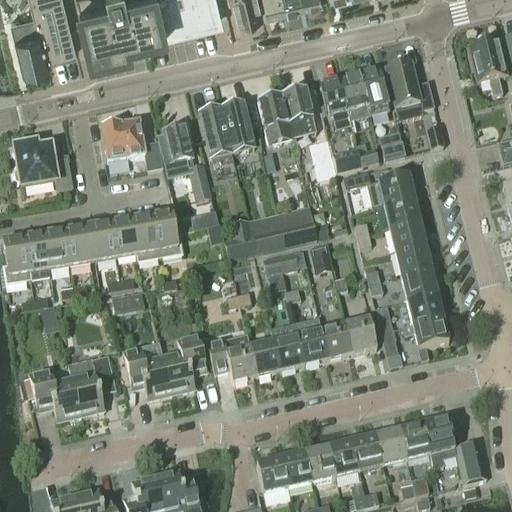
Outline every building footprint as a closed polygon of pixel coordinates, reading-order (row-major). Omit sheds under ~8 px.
[(27,0),(32,18),(9,24),(13,42),(22,76),(26,75),(27,77),(36,75),(36,73),(48,70),(46,64),(75,58),(60,0),(27,0)] [(156,0),(75,0),(90,60),(129,51),(127,43),(164,34),(156,0)] [(156,0),(164,34),(165,37),(179,34),(176,24),(206,17),(208,27),(218,24),(212,0),(156,0)] [(227,0),(229,6),(233,5),(238,25),(262,19),(257,0),(227,0)] [(262,0),(267,18),(285,13),(282,0),(262,0)] [(282,0),(285,13),(303,9),(300,0),(282,0)] [(300,0),(303,9),(322,4),(320,0),(300,0)] [(503,100),(499,84),(506,82),(497,47),(469,54),(478,89),(489,87),(493,103),(503,100)] [(414,92),(408,68),(384,74),(394,115),(417,110),(419,117),(433,114),(427,89),(414,92)] [(378,77),(358,81),(368,123),(387,118),(383,99),(378,77)] [(358,81),(339,86),(349,128),(350,127),(368,123),(358,81)] [(339,86),(319,91),(325,114),(326,122),(330,121),(335,137),(338,137),(340,136),(343,135),(350,134),(351,133),(350,127),(349,128),(339,86)] [(291,144),(301,142),(315,139),(304,94),(280,100),(291,144)] [(267,150),(281,147),(291,144),(280,100),(256,106),(267,150)] [(242,109),(220,115),(231,160),(253,155),(242,109)] [(231,160),(220,115),(198,120),(209,165),(231,160)] [(98,135),(104,169),(143,163),(146,178),(161,175),(157,149),(141,152),(137,129),(117,132),(112,129),(103,131),(98,135)] [(163,141),(156,142),(160,156),(163,170),(167,185),(189,180),(188,176),(185,166),(190,165),(183,133),(162,138),(163,141)] [(430,156),(442,153),(437,133),(426,136),(430,156)] [(316,173),(333,168),(327,144),(310,148),(316,173)] [(511,146),(496,150),(502,172),(511,169),(511,146)] [(30,151),(27,148),(19,149),(17,153),(12,154),(16,177),(13,180),(14,188),(19,189),(19,195),(54,189),(55,199),(70,196),(65,167),(52,169),(49,153),(35,155),(34,150),(30,151)] [(381,154),(385,167),(405,162),(401,149),(381,154)] [(344,159),(348,177),(360,174),(357,161),(356,156),(344,159)] [(374,157),(357,161),(360,174),(378,169),(374,157)] [(203,172),(188,176),(189,180),(195,208),(210,204),(203,172)] [(370,190),(367,179),(342,185),(345,197),(365,192),(371,216),(383,213),(414,206),(408,181),(370,190)] [(508,217),(511,215),(511,190),(502,193),(508,217)] [(389,236),(419,229),(414,206),(383,213),(389,236)] [(276,221),(284,254),(316,247),(312,233),(308,214),(276,221)] [(206,234),(217,231),(214,218),(189,224),(193,238),(206,234)] [(174,246),(170,220),(149,224),(156,266),(180,262),(177,245),(174,246)] [(255,261),(284,254),(276,221),(248,228),(255,261)] [(136,270),(156,266),(149,224),(129,227),(134,263),(136,270)] [(114,266),(134,263),(129,227),(108,230),(114,266)] [(227,267),(255,261),(248,228),(228,232),(231,245),(224,246),(224,248),(223,248),(227,267)] [(395,260),(425,253),(419,229),(389,236),(395,260)] [(93,269),(114,266),(108,230),(88,234),(93,269)] [(357,244),(368,241),(365,230),(354,233),(357,244)] [(206,234),(211,252),(223,248),(224,248),(224,246),(219,231),(217,231),(206,234)] [(316,247),(327,245),(324,231),(312,233),(316,247)] [(68,274),(89,270),(83,235),(62,238),(68,274)] [(48,277),(68,274),(62,238),(42,241),(48,277)] [(28,280),(48,277),(42,241),(22,245),(28,280)] [(359,256),(371,253),(368,241),(357,244),(359,256)] [(28,280),(22,245),(1,248),(5,274),(2,274),(5,291),(30,287),(28,280)] [(307,254),(313,281),(332,277),(326,250),(307,254)] [(400,284),(431,277),(425,253),(395,260),(400,284)] [(281,280),(296,276),(293,260),(277,263),(281,280)] [(264,283),(281,280),(277,263),(261,267),(264,283)] [(368,292),(380,289),(377,277),(365,280),(368,292)] [(406,308),(436,301),(431,277),(400,284),(406,308)] [(336,300),(347,297),(345,285),(333,288),(336,300)] [(120,297),(132,295),(131,286),(118,288),(120,297)] [(162,297),(175,295),(174,287),(161,289),(162,297)] [(107,299),(120,297),(118,288),(105,290),(107,299)] [(371,303),(382,300),(380,289),(368,292),(371,303)] [(73,304),(85,302),(84,293),(71,295),(73,304)] [(60,306),(73,304),(71,295),(59,297),(60,306)] [(288,310),(300,308),(297,296),(285,299),(288,310)] [(141,299),(132,301),(135,317),(144,315),(141,299)] [(239,314),(251,311),(248,299),(236,302),(239,314)] [(277,313),(288,310),(285,299),(274,302),(277,313)] [(412,331),(442,324),(436,301),(406,308),(412,331)] [(228,317),(239,314),(236,302),(225,305),(228,317)] [(33,315),(46,313),(44,305),(32,307),(33,315)] [(21,317),(33,315),(32,307),(19,309),(21,317)] [(303,372),(327,367),(319,336),(317,324),(293,330),(303,372)] [(412,331),(402,334),(404,343),(414,340),(420,367),(427,365),(424,354),(448,348),(442,324),(412,331)] [(351,361),(375,355),(368,325),(343,330),(351,361)] [(380,339),(391,336),(389,325),(377,328),(380,339)] [(279,378),(303,372),(293,330),(269,336),(272,347),(279,378)] [(327,367),(351,361),(343,330),(319,336),(327,367)] [(386,364),(398,361),(391,336),(380,339),(386,364)] [(178,360),(160,364),(169,402),(193,396),(190,384),(202,382),(199,370),(192,342),(175,347),(178,360)] [(256,384),(248,353),(246,342),(205,351),(212,382),(228,378),(231,390),(256,384)] [(256,384),(279,378),(272,347),(248,353),(256,384)] [(139,356),(121,360),(128,387),(130,398),(142,395),(145,408),(169,402),(160,364),(142,368),(139,356)] [(84,368),(67,372),(70,385),(79,423),(103,418),(97,395),(112,391),(106,363),(84,368)] [(47,377),(26,382),(33,410),(35,420),(51,416),(54,429),(79,423),(70,385),(50,390),(47,377)] [(431,428),(422,430),(429,461),(432,475),(442,473),(441,465),(455,462),(446,424),(446,425),(445,425),(444,420),(430,424),(431,428)] [(405,467),(429,461),(422,430),(398,436),(405,467)] [(381,472),(405,467),(398,436),(374,442),(381,472)] [(357,478),(381,472),(374,442),(350,447),(357,478)] [(334,483),(357,478),(350,447),(327,453),(334,483)] [(476,450),(465,453),(473,488),(484,486),(476,450)] [(310,489),(334,483),(327,453),(303,458),(310,489)] [(465,453),(454,455),(462,491),(473,488),(465,453)] [(286,495),(310,489),(303,458),(279,464),(286,495)] [(262,501),(286,495),(279,464),(255,470),(262,501)] [(177,477),(153,483),(159,511),(198,511),(195,498),(192,487),(180,490),(180,489),(177,477)] [(132,503),(121,506),(122,511),(159,511),(153,483),(129,489),(132,502),(132,503)] [(424,484),(410,487),(411,491),(414,503),(425,500),(428,500),(424,484)] [(403,506),(414,503),(411,491),(400,494),(403,506)] [(473,493),(462,496),(463,497),(464,505),(476,502),(474,495),(473,493)] [(95,496),(72,502),(74,511),(111,511),(111,508),(99,511),(99,510),(95,496)] [(365,511),(374,511),(378,511),(375,500),(363,502),(365,511)] [(49,511),(74,511),(72,502),(48,508),(49,511)] [(354,511),(365,511),(363,502),(353,505),(354,511)]
